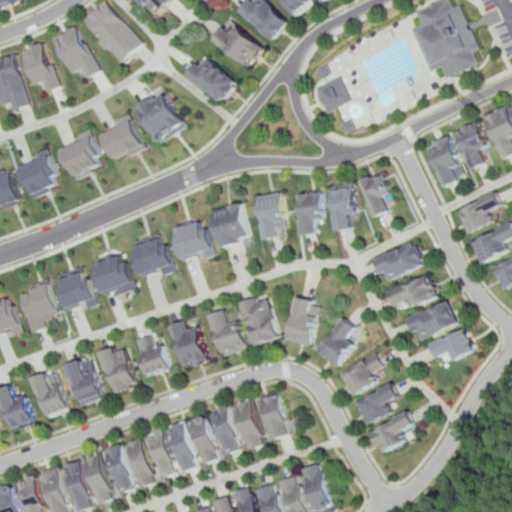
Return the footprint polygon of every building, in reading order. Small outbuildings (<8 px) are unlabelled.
[(19,0),(21,5),(0,12),(0,0),(19,0)] [(169,0),(174,5),(163,15),(156,6),(150,12),(138,0),(169,0)] [(257,0),(268,0),(294,23),(274,45),(239,12),(249,1),(253,5),(257,0)] [(313,0),(317,5),(298,20),(283,0),(313,0)] [(446,0),(451,0),(455,9),(464,6),(482,49),(479,51),(484,63),(450,78),(445,66),(435,70),(417,30),(423,27),(417,12),(446,0)] [(143,44),(123,63),(85,20),(106,2),(143,44)] [(263,50),(246,70),(211,40),(228,20),(263,50)] [(74,26),(102,71),(89,78),(83,68),(74,74),(53,38),(74,26)] [(43,42),(63,86),(50,92),(45,81),(37,85),(22,51),(43,42)] [(0,61),(17,56),(34,109),(17,115),(14,106),(4,109),(0,96),(0,61)] [(195,61),(204,68),(209,62),(237,84),(222,103),(186,74),(195,61)] [(333,75),(329,65),(318,70),(322,79),(333,75)] [(354,100),(330,113),(318,89),(342,77),(354,100)] [(155,96),(160,102),(167,97),(188,126),(161,145),(136,109),(155,96)] [(511,160),(511,161),(490,117),(511,106),(511,160)] [(118,129),(105,136),(119,162),(147,147),(129,114),(114,122),(118,129)] [(494,163),(480,170),(462,132),(483,121),(494,145),(487,148),(494,163)] [(65,148),(74,169),(77,167),(82,180),(97,173),(95,169),(103,165),(100,158),(104,156),(92,130),(79,137),(81,141),(65,148)] [(468,180),(454,187),(434,147),(454,137),(470,171),(465,174),(468,180)] [(25,167),(39,198),(63,187),(58,177),(62,174),(52,148),(40,153),(43,160),(25,167)] [(0,207),(6,205),(8,210),(21,204),(20,202),(26,199),(15,170),(8,172),(7,169),(0,171),(0,207)] [(386,174),(394,192),(385,196),(391,210),(378,216),(362,181),(378,174),(379,177),(386,174)] [(352,228),(339,230),(332,191),(354,187),(358,213),(349,214),(352,228)] [(319,233),(304,235),(299,194),(323,191),(326,220),(317,221),(319,233)] [(278,238),(267,240),(258,197),(281,192),(289,230),(277,233),(278,238)] [(501,219),(471,234),(461,213),(505,192),(511,206),(498,213),(501,219)] [(241,245),(222,249),(214,210),(244,203),(251,236),(239,239),(241,245)] [(174,228),(186,263),(217,253),(206,218),(174,228)] [(511,247),(511,251),(490,262),(480,240),(511,223),(511,239),(509,241),(511,247)] [(136,247),(149,279),(179,268),(166,235),(136,247)] [(417,242),(419,247),(425,244),(430,256),(426,258),(428,264),(396,280),(390,268),(384,272),(378,260),(417,242)] [(111,295),(140,284),(128,255),(100,266),(111,295)] [(511,289),(511,290),(499,265),(511,258),(511,289)] [(61,278),(72,310),(92,303),(94,309),(105,305),(95,278),(91,279),(87,269),(61,278)] [(443,298),(413,310),(411,304),(396,311),(388,293),(433,273),(443,298)] [(52,279),(63,314),(47,320),(49,327),(35,332),(21,289),(52,279)] [(0,335),(7,333),(9,337),(26,331),(17,305),(13,306),(9,295),(0,297),(0,335)] [(260,297),(261,300),(268,298),(282,337),(256,347),(241,304),(260,297)] [(318,318),(313,344),(288,340),(295,297),(312,300),(309,316),(318,318)] [(463,323),(425,340),(422,331),(415,334),(409,320),(452,300),(463,323)] [(226,308),(233,324),(240,322),(250,348),(228,357),(211,314),(226,308)] [(352,346),(336,367),(317,352),(345,318),(356,328),(346,341),(352,346)] [(189,320),(192,329),(201,326),(213,359),(193,366),(177,325),(189,320)] [(480,350),(456,362),(450,351),(436,357),(430,346),(469,327),(480,350)] [(154,334),(159,347),(169,343),(179,368),(155,378),(140,340),(154,334)] [(116,345),(123,362),(130,360),(140,384),(118,393),(101,351),(116,345)] [(376,382),(350,396),(338,375),(374,355),(381,367),(371,372),(376,382)] [(84,360),(89,373),(96,370),(107,399),(84,407),(69,365),(84,360)] [(50,371),(56,387),(61,385),(70,410),(48,419),(33,378),(50,371)] [(391,413),(367,425),(356,402),(392,383),(399,398),(386,404),(391,413)] [(0,388),(10,385),(16,400),(24,397),(35,421),(15,430),(0,396),(0,388)] [(292,433),(278,439),(261,398),(278,391),(291,422),(288,423),(292,433)] [(272,443),(256,449),(238,405),(254,399),(272,443)] [(244,450),(231,455),(215,413),(232,406),(245,441),(241,442),(244,450)] [(407,443),(383,456),(371,433),(408,413),(415,427),(403,434),(407,443)] [(226,460),(211,466),(195,421),(210,415),(226,460)] [(204,468),(191,474),(173,428),(187,423),(204,468)] [(183,472),(166,478),(151,436),(168,429),(183,472)] [(161,482),(144,489),(125,445),(142,438),(161,482)] [(138,488),(121,495),(105,452),(122,445),(138,488)] [(116,499),(101,505),(84,460),(100,454),(116,499)] [(94,508),(84,511),(78,511),(61,468),(80,461),(94,499),(91,500),(94,508)] [(339,509),(332,511),(324,511),(307,470),(320,464),(339,509)] [(69,511),(52,511),(39,473),(57,467),(71,508),(68,509),(69,511)] [(42,511),(29,511),(18,482),(34,476),(47,509),(42,511)] [(300,477),(304,489),(306,488),(314,511),(296,511),(285,482),(300,477)] [(279,484),(283,495),(285,494),(292,511),(273,511),(265,489),(279,484)] [(2,511),(0,507),(0,490),(11,486),(21,511),(2,511)] [(254,489),(257,496),(260,496),(266,511),(247,511),(241,494),(254,489)] [(236,497),(240,509),(241,508),(242,511),(223,511),(220,503),(236,497)]
